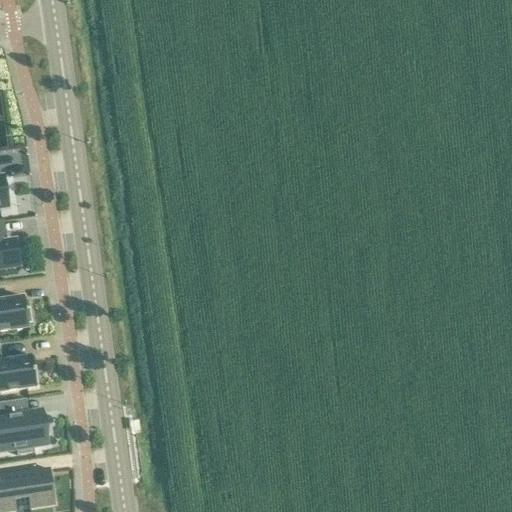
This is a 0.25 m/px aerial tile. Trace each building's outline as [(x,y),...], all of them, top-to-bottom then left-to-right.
[(2,222),(0,222),(0,270),(19,268),(16,241),(5,243),(2,222)] [(30,310),(29,306),(26,307),(24,298),(0,301),(0,333),(29,329),(28,324),(32,324),(30,310)] [(0,393),(38,388),(33,357),(1,362),(0,353),(0,393)] [(33,448),(46,446),(41,413),(15,417),(13,402),(0,404),(0,452),(16,450),(17,455),(16,455),(17,457),(34,454),(34,453),(33,448)] [(54,505),(49,470),(48,470),(48,473),(23,477),(22,474),(0,477),(0,511),(7,511),(16,511),(14,502),(28,499),(30,509),(54,505)]
